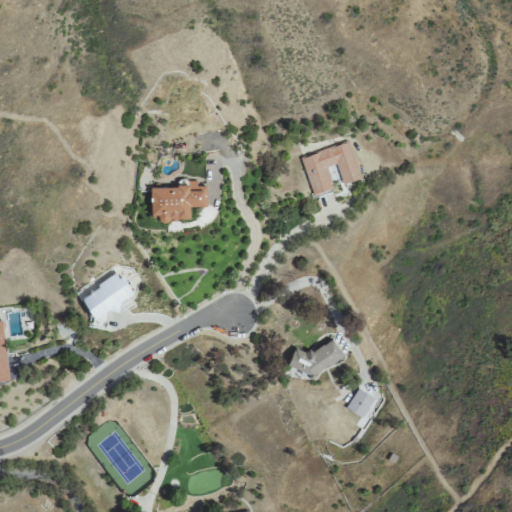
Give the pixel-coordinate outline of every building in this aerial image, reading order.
[(360,178),(348,141),(300,156),(312,193),(360,178)] [(149,185),(150,215),(158,215),(158,219),(190,218),(189,205),(206,205),(206,185),(196,185),(196,183),(149,185)] [(118,302),(117,300),(130,293),(118,273),(80,295),(93,317),(118,302)] [(300,350),(287,357),(297,373),(305,368),(309,375),(343,356),(332,337),(303,354),(300,350)] [(374,398),(357,387),(340,413),(358,424),(374,398)]
